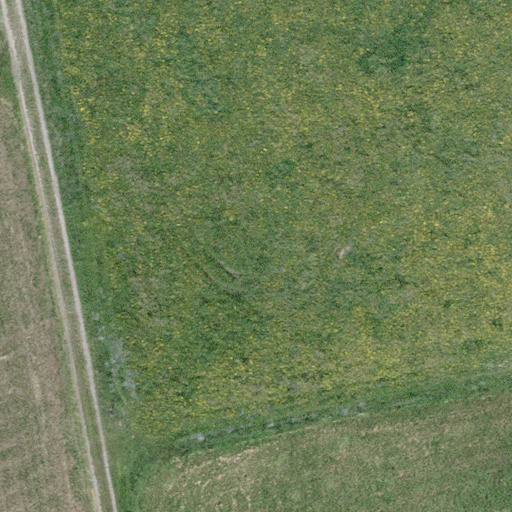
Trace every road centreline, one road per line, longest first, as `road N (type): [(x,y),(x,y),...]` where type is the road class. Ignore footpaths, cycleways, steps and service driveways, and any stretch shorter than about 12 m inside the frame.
road 1 (track): [(107,511),(9,0)]
road 2 (track): [(511,369),(100,468)]
